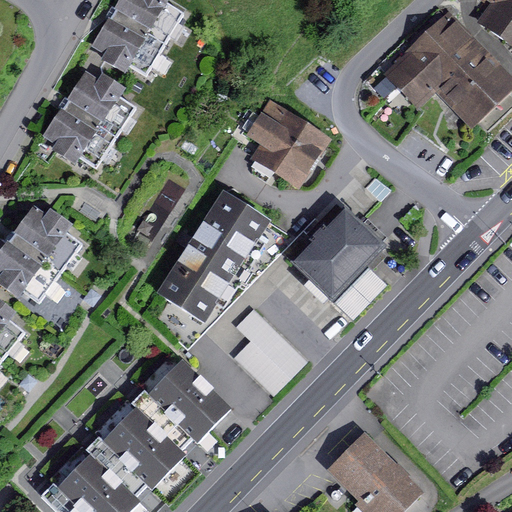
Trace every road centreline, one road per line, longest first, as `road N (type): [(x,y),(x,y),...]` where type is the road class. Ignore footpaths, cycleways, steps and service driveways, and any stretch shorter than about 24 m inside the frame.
road 1 (primary): [(473,235),(206,511)]
road 2 (residential): [(473,235),(358,135),(344,110),(350,76),(429,0)]
road 3 (residential): [(0,133),(61,26)]
